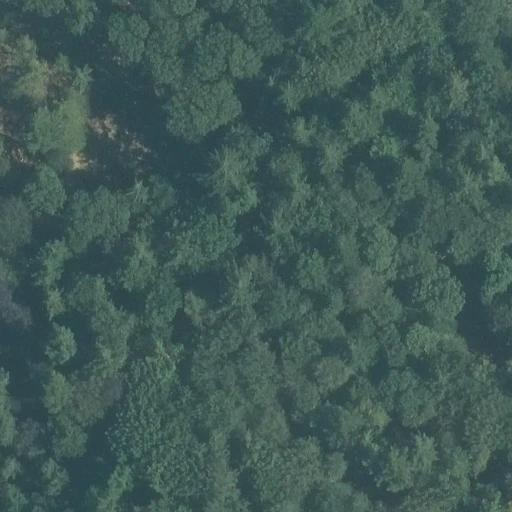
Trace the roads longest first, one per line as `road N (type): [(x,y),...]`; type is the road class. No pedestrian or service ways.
road 1 (track): [(157,511),(480,0)]
road 2 (track): [(91,511),(174,190),(319,0)]
